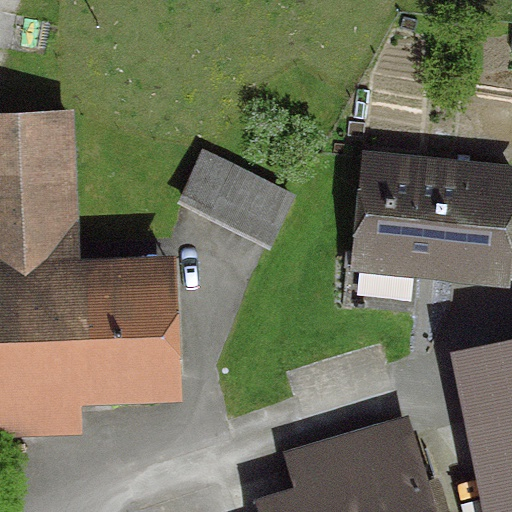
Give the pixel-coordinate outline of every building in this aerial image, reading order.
[(0,387),(166,381),(162,280),(68,284),(61,114),(0,116),(0,387)] [(508,173),(364,159),(355,257),(498,271),(508,173)] [(262,241),(284,196),(231,170),(209,215),(262,241)] [(511,511),(511,353),(473,361),(501,511),(511,511)] [(424,511),(400,434),(283,469),(296,511),(424,511)]
